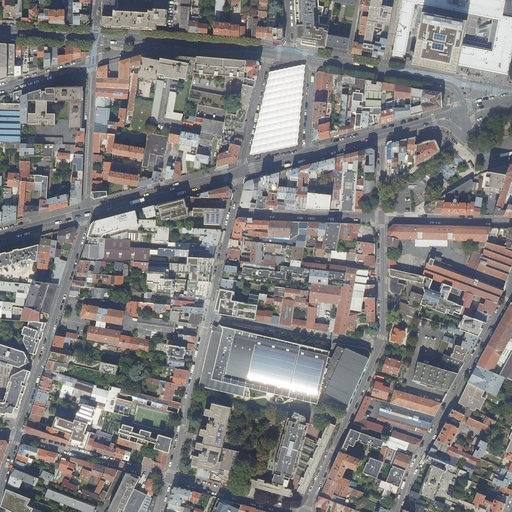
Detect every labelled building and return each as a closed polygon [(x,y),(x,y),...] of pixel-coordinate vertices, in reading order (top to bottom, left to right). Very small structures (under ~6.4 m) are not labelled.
[(15,13),(15,4),(15,0),(5,0),(5,11),(8,11),(11,11),(11,12),(11,14),(15,14),(15,13)] [(65,0),(66,10),(66,24),(69,24),(74,25),(74,15),(74,13),(74,3),(73,0),(65,0)] [(118,11),(117,0),(103,0),(102,22),(106,27),(145,29),(157,30),(157,24),(167,25),(168,10),(154,9),(154,11),(150,11),(149,11),(149,13),(118,11)] [(188,32),(189,21),(190,0),(181,0),(181,6),(179,31),(184,32),(188,32)] [(215,0),(214,34),(221,35),(223,35),(230,36),(231,24),(225,23),(225,21),(224,21),(224,23),(220,23),(221,11),(222,11),(222,13),(224,13),(224,12),(225,12),(225,0),(215,0)] [(258,16),(267,17),(268,0),(259,0),(258,15),(258,16)] [(319,6),(319,0),(294,0),(296,14),(297,40),(302,41),(302,44),(307,45),(326,49),(328,35),(329,26),(320,24),(320,16),(322,16),(324,7),(319,6)] [(361,0),(360,10),(369,12),(371,1),(367,0),(366,0),(364,0),(361,0)] [(367,51),(373,52),(375,42),(376,38),(378,27),(382,0),(371,0),(371,1),(369,12),(368,18),(365,35),(365,39),(363,50),(367,51)] [(386,0),(382,0),(378,27),(382,28),(383,24),(389,25),(393,8),(386,6),(387,0),(386,0)] [(395,53),(403,54),(413,4),(415,4),(416,2),(460,10),(462,11),(463,7),(480,11),(482,0),(402,0),(402,2),(403,2),(393,52),(395,53)] [(482,0),(480,11),(487,12),(489,0),(482,0)] [(499,29),(511,31),(511,0),(506,0),(506,3),(493,0),(489,0),(487,12),(502,15),(499,29)] [(88,8),(88,3),(79,3),(76,3),(74,3),(74,13),(80,13),(80,10),(82,10),(82,8),(88,8)] [(37,16),(38,5),(30,4),(29,13),(29,18),(22,18),(22,21),(28,22),(31,22),(31,18),(33,18),(33,15),(34,15),(34,16),(37,16)] [(54,7),(50,7),(50,9),(49,23),(57,23),(66,24),(66,10),(60,10),(60,9),(59,9),(59,12),(57,12),(57,10),(54,10),(54,7)] [(49,23),(50,9),(44,8),(44,9),(39,9),(39,22),(43,23),(49,23)] [(194,21),(189,21),(188,32),(193,33),(198,33),(198,24),(198,18),(199,15),(199,13),(198,12),(198,8),(192,8),(191,19),(195,19),(194,21)] [(81,14),(81,15),(81,25),(83,25),(85,25),(90,21),(90,15),(81,14)] [(267,17),(258,16),(257,26),(264,27),(265,21),(266,21),(267,20),(267,18),(267,17)] [(360,34),(365,35),(368,18),(363,17),(360,34)] [(454,62),(457,46),(461,27),(435,21),(435,20),(421,17),(413,57),(453,65),(454,62)] [(264,27),(257,26),(256,38),(261,39),(265,39),(266,23),(266,21),(265,21),(264,27)] [(275,24),(266,23),(265,39),(269,40),(273,40),(274,37),(274,35),(274,28),(275,24)] [(277,37),(274,37),(273,40),(278,41),(281,41),(284,39),(284,32),(283,23),(279,23),(279,28),(274,28),(274,35),(277,36),(277,37)] [(208,24),(204,24),(198,24),(198,33),(202,33),(207,34),(208,24)] [(240,25),(231,24),(230,36),(235,36),(239,37),(240,25)] [(462,47),(457,46),(454,62),(458,63),(507,73),(511,46),(511,31),(499,29),(498,33),(494,54),(462,47)] [(328,35),(326,49),(329,49),(337,51),(345,52),(347,52),(350,38),(349,38),(329,35),(328,35)] [(359,43),(354,42),(352,53),(357,54),(362,55),(362,54),(362,52),(363,50),(365,39),(361,39),(360,44),(358,44),(359,43)] [(383,55),(382,58),(384,59),(387,39),(381,39),(381,43),(375,42),(373,52),(373,57),(378,58),(378,55),(383,55)] [(0,43),(0,81),(2,80),(5,80),(11,78),(15,77),(15,65),(15,55),(15,45),(10,44),(3,44),(0,43)] [(30,69),(30,72),(31,72),(38,70),(38,63),(38,57),(38,46),(32,46),(31,54),(34,54),(34,59),(31,59),(31,62),(32,65),(27,65),(27,69),(30,69)] [(64,51),(58,51),(58,64),(64,62),(67,61),(66,48),(64,48),(64,51)] [(74,59),(74,48),(72,48),(66,48),(67,61),(72,60),(74,59)] [(74,48),(74,59),(81,57),(86,56),(89,53),(89,49),(82,49),(74,48)] [(161,59),(162,54),(157,53),(150,53),(142,55),(144,65),(141,66),(140,69),(140,73),(139,75),(139,77),(145,79),(145,80),(151,81),(151,80),(153,80),(157,80),(159,71),(161,61),(161,59)] [(139,69),(140,69),(141,66),(144,65),(142,55),(137,57),(131,59),(131,68),(136,67),(136,68),(139,68),(139,69)] [(180,74),(180,75),(187,77),(188,71),(194,72),(197,58),(189,57),(180,56),(179,57),(179,61),(177,61),(176,65),(175,73),(180,74)] [(235,78),(232,98),(236,97),(240,98),(241,98),(243,85),(244,78),(245,73),(247,63),(220,60),(197,58),(194,72),(194,73),(235,78)] [(120,62),(119,79),(129,79),(131,59),(120,62)] [(168,68),(169,64),(169,63),(169,62),(168,61),(168,60),(161,59),(161,61),(159,71),(166,72),(167,68),(168,68)] [(247,78),(248,78),(256,80),(258,73),(260,65),(258,62),(247,61),(247,63),(245,73),(248,73),(248,75),(248,76),(247,78)] [(165,75),(174,77),(175,73),(173,73),(174,65),(169,64),(168,68),(167,68),(166,72),(165,75)] [(129,79),(119,79),(107,78),(108,65),(100,68),(98,71),(97,87),(129,89),(131,79),(129,79)] [(270,73),(252,153),(296,144),(304,66),(270,73)] [(179,78),(174,77),(174,79),(171,93),(175,94),(172,113),(183,115),(182,122),(166,119),(166,122),(172,123),(171,124),(170,133),(171,134),(173,127),(183,128),(183,126),(183,125),(184,119),(189,98),(191,89),(194,73),(194,72),(188,71),(187,77),(180,75),(179,78)] [(334,77),(334,74),(319,72),(316,74),(316,87),(315,102),(332,103),(332,101),(333,82),(334,77)] [(139,75),(135,74),(129,111),(133,112),(135,99),(139,77),(139,75)] [(333,82),(343,83),(343,76),(339,75),(334,74),(334,77),(333,82)] [(343,83),(355,85),(356,78),(350,77),(343,76),(343,83)] [(253,87),(254,87),(255,84),(256,80),(248,78),(244,78),(243,85),(253,87)] [(356,78),(355,85),(355,90),(364,91),(365,80),(358,78),(356,78)] [(365,108),(382,108),(382,103),(382,99),(382,91),(383,83),(376,82),(367,80),(365,108)] [(158,82),(154,102),(161,103),(164,83),(158,82)] [(338,87),(342,87),(343,83),(333,82),(332,101),(336,102),(337,94),(338,94),(338,92),(338,87)] [(395,91),(395,85),(390,84),(383,83),(382,91),(386,91),(389,91),(395,91)] [(236,115),(227,113),(225,123),(224,128),(243,130),(246,117),(253,87),(243,85),(241,98),(240,98),(236,115)] [(395,98),(411,99),(412,88),(395,85),(395,91),(395,95),(395,98)] [(56,88),(56,101),(56,102),(58,103),(58,101),(70,101),(69,127),(77,128),(77,129),(79,130),(79,128),(81,128),(83,87),(56,88)] [(97,92),(96,97),(110,98),(125,99),(128,99),(129,89),(97,87),(97,92)] [(345,133),(345,126),(348,88),(342,87),(342,92),(342,94),(340,113),(340,117),(339,134),(339,135),(345,133)] [(56,101),(56,88),(46,89),(46,90),(41,90),(28,94),(28,101),(37,101),(47,101),(56,101)] [(421,90),(412,88),(411,99),(411,103),(411,105),(411,116),(426,112),(442,107),(442,93),(421,90)] [(230,97),(191,89),(189,98),(199,100),(198,105),(227,111),(230,99),(230,97)] [(1,149),(6,149),(20,149),(20,144),(21,133),(21,101),(22,90),(14,92),(14,93),(13,93),(13,104),(5,104),(0,103),(0,145),(1,145),(1,149)] [(175,94),(171,93),(169,105),(166,119),(182,122),(183,115),(172,113),(175,94)] [(364,94),(354,93),(353,101),(352,112),(356,112),(355,130),(361,129),(363,108),(362,107),(361,107),(361,106),(360,106),(359,106),(358,106),(357,107),(357,108),(356,108),(356,101),(363,102),(364,94)] [(109,108),(110,98),(96,97),(96,102),(96,107),(104,108),(109,108)] [(407,103),(411,103),(411,99),(395,98),(394,101),(394,105),(396,105),(396,107),(394,107),(394,108),(397,108),(397,105),(401,106),(400,108),(405,108),(405,105),(407,105),(407,103)] [(154,102),(135,99),(133,112),(131,129),(148,133),(149,129),(154,102)] [(347,126),(347,133),(355,130),(356,112),(352,112),(353,101),(351,100),(350,109),(350,111),(348,110),(347,123),(347,126)] [(47,101),(37,101),(37,113),(47,114),(47,101)] [(333,123),(330,123),(330,125),(331,125),(331,127),(333,128),(333,129),(334,129),(334,123),(335,119),(335,118),(336,118),(336,117),(340,117),(340,113),(335,113),(336,102),(332,101),(332,103),(331,118),(333,118),(333,123)] [(383,110),(381,110),(381,115),(381,124),(386,122),(393,120),(394,108),(394,107),(394,105),(394,101),(386,103),(386,110),(383,111),(383,110)] [(157,125),(161,103),(154,102),(151,124),(157,125)] [(331,118),(332,103),(315,102),(314,113),(313,123),(319,123),(319,119),(322,119),(322,117),(326,118),(328,118),(331,118)] [(393,120),(403,118),(405,117),(411,116),(411,105),(407,105),(405,105),(405,108),(400,108),(401,106),(397,105),(397,108),(394,108),(393,120)] [(108,120),(109,108),(104,108),(96,107),(95,114),(95,123),(104,125),(108,125),(110,125),(112,125),(117,126),(124,128),(127,109),(124,109),(121,109),(119,118),(121,119),(121,122),(119,123),(117,123),(117,121),(111,120),(108,120)] [(119,118),(121,109),(109,108),(108,120),(111,120),(117,121),(117,123),(119,123),(121,122),(121,119),(119,118)] [(370,115),(381,115),(381,110),(382,108),(365,108),(363,108),(361,129),(369,127),(370,115)] [(28,113),(28,123),(39,124),(40,119),(48,120),(48,124),(55,124),(55,114),(47,114),(37,113),(28,113)] [(187,120),(184,119),(183,125),(202,129),(203,123),(195,121),(195,117),(190,116),(190,118),(187,120)] [(319,125),(327,123),(328,119),(328,118),(326,118),(322,117),(322,119),(319,119),(319,123),(319,125)] [(336,123),(334,123),(334,129),(333,129),(333,128),(331,127),(331,125),(330,125),(329,137),(335,136),(339,135),(339,134),(340,117),(336,117),(336,118),(336,123)] [(200,135),(211,137),(222,140),(224,128),(225,123),(204,119),(203,123),(202,129),(200,135)] [(327,123),(319,125),(318,134),(320,140),(325,138),(329,137),(330,125),(330,123),(330,122),(327,123)] [(110,128),(110,125),(108,125),(104,125),(95,123),(95,129),(95,133),(107,134),(108,128),(110,128)] [(173,127),(171,134),(181,136),(182,132),(183,128),(173,127)] [(85,128),(81,128),(81,131),(77,131),(77,141),(78,141),(84,142),(85,128)] [(200,135),(182,132),(181,136),(179,144),(198,148),(199,143),(200,135)] [(108,138),(106,153),(113,154),(115,144),(116,135),(109,134),(107,134),(95,133),(94,143),(94,152),(104,153),(104,148),(100,148),(100,144),(102,144),(102,143),(100,142),(101,139),(107,139),(107,138),(108,138)] [(150,154),(165,157),(168,141),(169,137),(148,133),(145,149),(143,159),(142,167),(148,168),(148,166),(150,154)] [(168,141),(179,144),(181,136),(171,134),(170,133),(169,137),(168,141)] [(199,143),(207,145),(210,145),(211,137),(200,135),(199,143)] [(414,150),(417,150),(417,145),(415,144),(416,137),(411,138),(407,139),(407,155),(408,155),(408,161),(408,162),(412,163),(413,155),(411,155),(412,151),(414,151),(414,150)] [(226,153),(219,154),(217,167),(232,163),(235,162),(237,159),(242,140),(236,139),(235,145),(231,144),(226,150),(225,150),(224,151),(224,152),(225,152),(226,153)] [(399,160),(408,161),(408,155),(407,155),(407,139),(403,140),(399,141),(399,153),(399,160)] [(414,163),(414,167),(424,161),(440,152),(435,140),(426,143),(417,145),(417,150),(417,154),(416,163),(414,163)] [(27,144),(20,144),(20,149),(20,174),(20,181),(22,181),(26,181),(26,182),(42,183),(41,190),(40,207),(39,214),(44,213),(49,211),(50,199),(47,199),(48,176),(42,176),(30,175),(30,156),(53,157),(54,151),(54,144),(35,144),(27,144)] [(65,144),(65,145),(65,151),(65,153),(70,154),(74,154),(75,154),(76,147),(76,146),(76,145),(65,144)] [(145,149),(115,144),(113,154),(113,155),(143,159),(145,149)] [(373,173),(375,173),(375,162),(375,151),(372,148),(367,150),(366,155),(370,156),(370,166),(365,166),(365,172),(373,173)] [(362,172),(365,172),(365,166),(366,155),(367,150),(364,150),(361,151),(359,152),(358,161),(363,161),(363,164),(362,164),(362,172)] [(70,159),(70,154),(65,153),(65,151),(63,151),(63,153),(58,153),(58,158),(70,159)] [(343,172),(347,172),(348,164),(348,162),(354,161),(354,164),(353,171),(357,171),(358,164),(358,161),(359,152),(352,154),(344,156),(343,171),(343,172)] [(183,154),(178,153),(176,164),(173,179),(181,177),(180,163),(179,163),(180,160),(182,160),(183,154)] [(204,155),(197,154),(196,157),(194,168),(200,169),(201,163),(209,164),(210,156),(210,155),(210,154),(206,153),(205,153),(205,154),(204,155)] [(77,164),(77,171),(83,171),(83,163),(84,155),(80,154),(75,154),(74,154),(73,164),(77,164)] [(150,154),(148,166),(159,168),(163,169),(165,157),(150,154)] [(189,162),(189,174),(193,173),(194,168),(196,157),(187,155),(185,161),(189,162)] [(341,171),(343,171),(344,156),(340,157),(336,158),(334,171),(341,171)] [(328,187),(316,186),(316,192),(315,194),(314,210),(331,211),(334,179),(334,171),(336,158),(327,160),(318,163),(317,174),(331,171),(331,173),(330,173),(329,173),(328,183),(329,183),(328,187)] [(103,174),(96,174),(95,181),(101,181),(102,181),(108,182),(109,182),(110,171),(111,171),(112,162),(104,162),(104,172),(103,172),(103,174)] [(168,162),(164,181),(167,180),(173,179),(176,164),(168,162)] [(314,181),(309,181),(309,183),(309,185),(316,186),(317,174),(318,163),(314,164),(311,165),(309,178),(314,178),(314,181)] [(303,202),(303,210),(306,210),(308,192),(308,190),(308,188),(302,187),(303,176),(306,176),(305,182),(309,183),(309,181),(309,178),(311,165),(304,166),(299,168),(298,181),(297,189),(296,202),(296,204),(295,210),(299,210),(300,202),(303,202)] [(500,194),(495,211),(494,215),(499,216),(504,216),(511,198),(511,165),(509,166),(500,194)] [(490,172),(487,172),(484,191),(500,194),(509,166),(508,166),(491,171),(490,172)] [(152,179),(151,184),(160,182),(163,169),(159,168),(158,170),(154,169),(152,179)] [(286,171),(280,173),(279,186),(279,188),(278,194),(278,198),(280,199),(285,199),(285,202),(279,202),(277,202),(277,209),(295,210),(296,204),(294,203),(294,201),(296,202),(297,189),(291,188),(292,186),(290,186),(290,184),(293,184),(294,181),(298,181),(299,168),(288,171),(287,185),(288,185),(287,188),(286,187),(285,187),(285,182),(286,171)] [(75,171),(75,175),(78,175),(78,178),(75,178),(75,177),(72,177),(72,184),(76,184),(83,184),(83,178),(83,171),(77,171),(75,171)] [(108,182),(138,187),(140,176),(141,175),(139,175),(139,176),(111,171),(110,171),(109,182),(108,182)] [(347,172),(343,172),(342,184),(341,194),(349,194),(351,174),(353,175),(353,173),(347,172)] [(9,173),(8,186),(19,187),(20,181),(20,174),(9,173)] [(273,182),(271,193),(272,193),(275,193),(278,194),(279,188),(279,186),(279,182),(280,173),(274,174),(270,175),(270,181),(273,182)] [(349,194),(341,194),(339,211),(347,211),(354,211),(356,185),(357,179),(357,173),(353,173),(353,175),(351,174),(349,194)] [(266,192),(268,193),(270,181),(270,175),(266,176),(261,178),(259,187),(257,204),(256,208),(262,208),(266,209),(266,207),(268,197),(263,197),(263,190),(264,188),(265,188),(265,191),(266,192)] [(146,186),(147,180),(147,178),(140,176),(138,187),(138,188),(146,186)] [(375,176),(373,176),(368,176),(368,180),(364,181),(364,186),(363,196),(371,192),(375,187),(375,176)] [(254,188),(259,187),(261,178),(258,179),(247,181),(244,184),(240,205),(242,208),(256,208),(257,204),(251,203),(254,188)] [(337,179),(334,179),(331,211),(335,211),(339,211),(341,194),(342,184),(336,184),(337,179)] [(457,199),(468,192),(472,190),(473,188),(473,187),(474,183),(474,182),(472,179),(456,189),(446,194),(443,214),(454,214),(466,215),(466,204),(465,203),(456,203),(457,203),(457,200),(458,200),(457,199)] [(19,206),(17,220),(20,219),(23,218),(24,206),(24,205),(24,203),(25,192),(25,189),(26,182),(26,181),(22,181),(20,203),(19,206)] [(102,192),(102,181),(101,181),(95,181),(92,181),(92,186),(92,192),(102,192)] [(25,189),(32,190),(41,190),(42,183),(26,182),(25,189)] [(72,184),(71,190),(70,206),(75,204),(79,203),(82,201),(82,193),(83,184),(76,184),(72,184)] [(364,186),(356,185),(354,211),(359,212),(362,212),(363,196),(364,186)] [(231,189),(228,187),(211,191),(210,192),(209,192),(210,199),(211,199),(212,199),(221,198),(229,198),(230,192),(231,189)] [(11,189),(8,189),(3,188),(3,201),(11,202),(11,201),(12,201),(12,199),(11,199),(11,189)] [(315,194),(308,192),(306,210),(310,210),(314,210),(315,194)] [(272,200),(272,193),(271,193),(268,193),(268,197),(266,207),(273,208),(277,209),(277,202),(278,198),(278,194),(275,193),(274,200),(272,200)] [(55,198),(50,199),(49,211),(59,209),(68,206),(68,205),(69,194),(60,196),(60,194),(54,195),(55,198)] [(441,203),(436,203),(434,214),(439,214),(443,214),(446,194),(445,195),(443,203),(441,203)] [(223,202),(223,203),(210,203),(210,202),(210,199),(200,198),(189,197),(185,198),(187,208),(209,208),(225,209),(226,209),(227,205),(229,198),(221,198),(221,199),(220,199),(220,202),(223,202)] [(483,198),(476,197),(475,203),(473,215),(477,215),(480,215),(483,198)] [(222,225),(226,209),(225,209),(209,208),(187,208),(185,198),(173,201),(154,206),(157,216),(157,217),(160,216),(161,221),(166,220),(170,218),(171,221),(174,220),(174,222),(190,218),(204,218),(204,222),(205,222),(205,225),(220,225),(222,225)] [(430,213),(434,214),(436,203),(437,201),(437,200),(424,207),(426,213),(430,213)] [(471,204),(466,204),(466,215),(470,215),(473,215),(475,203),(471,203),(471,204)] [(17,206),(3,205),(2,212),(2,224),(10,222),(16,220),(17,206)] [(40,207),(24,206),(23,218),(32,216),(39,214),(40,207)] [(148,218),(157,216),(154,206),(143,209),(145,215),(145,214),(146,218),(148,218)] [(139,227),(150,227),(156,228),(156,227),(156,220),(155,220),(138,220),(136,211),(126,214),(116,216),(119,230),(138,225),(139,227)] [(112,232),(119,230),(116,216),(104,219),(95,222),(92,225),(91,229),(88,237),(104,238),(103,237),(103,235),(105,235),(112,233),(112,232)] [(243,218),(239,218),(236,220),(235,226),(233,234),(242,235),(253,236),(253,221),(253,218),(243,218)] [(268,238),(270,221),(263,221),(253,221),(253,236),(260,237),(268,238)] [(293,246),(304,247),(309,222),(303,222),(270,221),(268,238),(291,240),(290,246),(293,246)] [(304,247),(314,249),(323,249),(327,223),(320,223),(309,222),(304,247)] [(339,239),(342,223),(334,223),(327,223),(323,249),(325,250),(332,251),(336,251),(339,239)] [(351,239),(352,232),(353,224),(342,223),(339,239),(342,239),(350,240),(351,239)] [(472,245),(476,245),(477,245),(479,246),(485,248),(478,270),(508,281),(511,267),(511,249),(507,248),(504,247),(487,242),(490,228),(394,225),(388,231),(388,243),(388,246),(397,248),(400,239),(405,239),(405,243),(416,243),(416,239),(454,240),(472,241),(472,245)] [(63,242),(73,243),(77,230),(75,227),(72,228),(65,230),(58,232),(57,241),(60,241),(60,245),(63,245),(63,242)] [(156,228),(150,227),(150,233),(155,234),(155,241),(169,242),(170,228),(156,227),(156,228)] [(180,233),(180,228),(179,228),(170,228),(169,242),(176,243),(189,243),(202,244),(203,241),(200,241),(200,239),(201,237),(201,236),(205,236),(208,236),(208,234),(206,234),(180,233)] [(203,241),(202,244),(202,245),(218,246),(219,239),(221,230),(220,230),(206,229),(198,229),(191,229),(180,228),(180,233),(206,234),(208,234),(208,236),(205,236),(201,236),(201,237),(200,239),(200,241),(203,241)] [(502,242),(503,234),(499,233),(500,228),(490,228),(487,242),(504,247),(505,243),(502,242)] [(50,256),(55,257),(56,249),(57,245),(57,241),(58,232),(55,232),(53,233),(50,256)] [(37,268),(48,269),(50,256),(53,233),(47,235),(41,236),(40,245),(38,262),(37,268)] [(242,238),(242,235),(233,234),(233,236),(232,240),(253,242),(253,239),(250,239),(250,240),(248,240),(248,239),(242,238)] [(104,243),(104,238),(88,237),(87,241),(81,259),(98,260),(99,246),(98,246),(99,243),(104,243)] [(259,243),(290,246),(291,240),(268,238),(260,237),(259,243)] [(106,238),(105,260),(116,261),(124,261),(130,261),(131,247),(132,240),(128,240),(121,239),(111,239),(106,238)] [(454,246),(454,240),(416,239),(416,243),(405,243),(405,239),(400,239),(399,245),(411,246),(417,247),(423,247),(423,249),(429,249),(429,250),(436,250),(436,245),(454,246)] [(290,246),(259,243),(253,242),(232,240),(230,248),(228,256),(227,260),(240,260),(240,259),(240,257),(241,244),(245,244),(245,246),(253,247),(252,257),(243,256),(242,261),(242,267),(275,271),(276,265),(282,266),(290,267),(292,256),(293,246),(290,246)] [(155,241),(155,248),(159,249),(176,249),(176,243),(169,242),(155,241)] [(358,241),(356,251),(356,254),(375,256),(375,251),(375,244),(358,241)] [(176,249),(175,256),(182,257),(187,257),(204,258),(215,259),(216,251),(218,246),(202,245),(202,244),(189,243),(176,243),(176,249)] [(32,261),(38,262),(40,245),(29,248),(0,255),(0,267),(2,267),(3,268),(5,266),(6,266),(7,267),(9,265),(11,266),(13,264),(14,263),(15,265),(17,263),(18,262),(18,264),(20,263),(19,262),(29,259),(32,260),(32,261)] [(468,267),(471,268),(479,246),(477,245),(476,245),(468,267)] [(302,261),(304,247),(293,246),(292,256),(296,257),(295,267),(301,268),(302,262),(302,261)] [(471,268),(478,270),(485,248),(479,246),(471,268)] [(131,247),(130,261),(134,262),(149,263),(149,255),(159,255),(159,249),(155,248),(131,247)] [(324,257),(325,250),(323,249),(314,249),(313,255),(324,257)] [(365,265),(375,266),(375,258),(375,256),(356,254),(349,253),(336,251),(332,251),(331,258),(356,261),(357,260),(366,261),(365,265)] [(388,252),(388,253),(388,268),(391,269),(398,270),(398,265),(396,264),(396,257),(395,257),(393,257),(393,255),(388,253),(388,252)] [(454,270),(458,271),(459,268),(441,262),(442,259),(430,254),(428,262),(430,262),(432,256),(436,258),(434,264),(454,271),(454,270)] [(428,262),(423,276),(425,277),(433,280),(442,283),(444,284),(452,287),(466,292),(474,295),(476,295),(497,303),(505,290),(460,273),(454,271),(434,264),(436,258),(432,256),(430,262),(428,262)] [(187,257),(187,264),(199,265),(199,262),(203,263),(204,258),(187,257)] [(67,262),(55,258),(51,283),(59,284),(60,284),(63,274),(67,262)] [(96,261),(80,260),(80,262),(78,268),(76,273),(78,273),(88,274),(92,274),(92,271),(88,271),(91,264),(95,265),(96,261)] [(100,261),(96,261),(95,265),(94,271),(92,271),(92,274),(93,274),(100,275),(100,261)] [(301,268),(330,271),(330,265),(327,264),(327,265),(324,265),(302,262),(301,268)] [(149,263),(147,292),(154,293),(156,264),(149,263)] [(205,266),(203,265),(199,265),(187,264),(181,264),(170,264),(169,279),(174,280),(181,280),(193,281),(209,282),(210,276),(211,274),(208,271),(204,271),(205,266)] [(223,279),(234,281),(235,272),(237,273),(237,271),(243,272),(242,277),(253,278),(253,276),(259,277),(259,278),(269,280),(270,277),(276,278),(275,280),(286,282),(287,273),(293,274),(293,276),(303,277),(304,275),(310,275),(309,283),(312,283),(327,285),(328,285),(329,277),(336,278),(346,279),(346,273),(330,271),(301,268),(295,267),(290,267),(282,266),(281,272),(275,271),(242,267),(226,265),(223,279)] [(330,265),(330,271),(346,273),(346,279),(345,284),(346,284),(350,284),(355,285),(358,269),(347,268),(347,267),(330,265)] [(350,310),(362,311),(362,309),(363,301),(364,298),(365,293),(366,285),(366,283),(367,281),(367,279),(367,276),(368,275),(368,272),(368,270),(358,269),(355,285),(350,310)] [(419,282),(423,283),(425,277),(423,276),(422,276),(398,270),(391,269),(391,288),(391,289),(392,291),(393,292),(394,293),(401,295),(403,290),(405,290),(406,285),(408,286),(409,280),(418,282),(418,283),(419,283),(419,282)] [(235,272),(234,281),(237,281),(238,281),(238,276),(242,277),(243,272),(237,271),(237,273),(235,272)] [(78,273),(75,281),(76,281),(86,282),(85,282),(87,282),(88,274),(78,273)] [(93,274),(92,283),(111,284),(112,275),(100,275),(93,274)] [(123,285),(123,283),(124,276),(122,276),(116,276),(112,275),(111,284),(122,285),(123,285)] [(422,284),(425,293),(424,295),(422,302),(447,311),(448,310),(454,312),(457,313),(461,314),(464,306),(458,304),(447,300),(452,287),(444,284),(440,293),(439,292),(429,289),(433,280),(425,277),(423,283),(422,284)] [(232,291),(234,281),(223,279),(221,284),(220,288),(232,291)] [(0,300),(18,302),(27,303),(33,284),(28,284),(0,281),(0,300)] [(56,293),(59,284),(51,283),(46,283),(35,281),(35,285),(33,284),(27,303),(21,321),(30,321),(46,322),(50,312),(56,293)] [(307,321),(306,328),(314,330),(315,323),(317,301),(320,301),(324,302),(327,285),(312,283),(309,303),(308,311),(307,321)] [(336,326),(334,333),(339,334),(346,335),(347,330),(350,313),(350,310),(355,285),(350,284),(349,290),(349,293),(342,292),(342,289),(343,287),(328,285),(327,285),(324,302),(332,303),(332,304),(339,305),(336,326)] [(78,296),(79,286),(72,286),(71,290),(69,296),(76,296),(78,296)] [(163,287),(162,294),(183,296),(186,296),(205,298),(206,292),(202,291),(203,290),(163,287)] [(283,296),(285,296),(286,288),(279,287),(276,287),(275,296),(279,296),(283,296)] [(461,297),(464,298),(466,292),(452,287),(447,300),(458,304),(461,297)] [(105,292),(105,289),(92,288),(91,298),(102,299),(102,294),(105,292)] [(260,296),(258,295),(250,294),(248,303),(234,300),(235,291),(232,291),(220,288),(219,294),(216,306),(215,310),(217,313),(251,319),(256,320),(257,310),(259,299),(260,296)] [(286,288),(285,296),(286,296),(296,297),(307,299),(308,299),(308,291),(301,291),(286,288)] [(410,299),(409,301),(409,303),(408,305),(400,302),(396,312),(414,318),(417,308),(414,307),(416,301),(422,303),(422,302),(424,295),(411,291),(409,299),(410,299)] [(469,308),(474,295),(466,292),(464,298),(461,297),(458,304),(464,306),(469,308)] [(480,304),(478,310),(491,315),(497,303),(476,295),(474,300),(485,304),(485,305),(480,304)] [(283,296),(283,299),(282,305),(282,307),(281,313),(280,317),(279,324),(285,325),(292,326),(293,319),(295,306),(295,301),(285,299),(286,296),(285,296),(283,296)] [(306,311),(308,311),(309,303),(306,302),(307,299),(296,297),(295,301),(295,306),(301,307),(301,311),(306,311)] [(366,309),(362,309),(362,311),(362,313),(375,313),(375,304),(375,298),(364,298),(363,301),(366,300),(366,309)] [(0,319),(16,320),(18,302),(0,300),(0,319)] [(140,307),(141,302),(130,301),(128,301),(127,308),(129,308),(129,310),(133,316),(139,316),(140,307)] [(21,321),(27,303),(18,302),(16,320),(21,321)] [(170,309),(170,305),(145,303),(143,303),(141,302),(140,307),(142,307),(142,309),(145,309),(146,307),(153,308),(153,310),(156,310),(157,308),(163,309),(163,311),(166,311),(167,309),(170,309)] [(447,311),(422,302),(422,303),(420,306),(422,307),(423,305),(448,315),(448,313),(453,315),(454,312),(448,310),(447,311)] [(511,341),(509,340),(511,337),(511,334),(511,302),(511,303),(477,364),(492,371),(500,375),(505,377),(511,380),(511,341)] [(90,326),(88,338),(118,344),(118,346),(149,352),(150,341),(152,330),(138,328),(137,338),(120,335),(121,332),(106,329),(107,322),(122,324),(125,312),(84,305),(82,317),(97,320),(96,327),(90,326)] [(470,317),(472,309),(469,308),(464,306),(461,314),(464,315),(470,317)] [(263,311),(257,310),(256,320),(260,321),(263,321),(265,311),(265,310),(264,310),(263,311)] [(474,318),(486,323),(491,315),(478,310),(477,310),(474,318)] [(179,322),(180,312),(171,311),(170,321),(176,322),(179,322)] [(273,312),(265,311),(263,321),(267,322),(271,323),(272,316),(273,312)] [(202,314),(185,313),(184,316),(185,316),(186,319),(189,320),(188,323),(197,325),(199,325),(201,318),(202,314)] [(358,314),(350,313),(347,330),(355,331),(358,314)] [(367,316),(367,322),(375,322),(375,318),(375,313),(362,313),(361,316),(367,316)] [(460,330),(479,337),(483,329),(481,328),(483,322),(470,317),(464,315),(464,317),(465,317),(460,330)] [(175,325),(176,322),(170,321),(165,320),(153,318),(147,318),(139,316),(137,328),(138,328),(152,330),(158,331),(174,333),(175,325)] [(44,331),(46,322),(30,321),(24,340),(40,341),(44,331)] [(273,338),(274,335),(250,330),(229,325),(229,326),(221,323),(217,328),(213,326),(212,329),(211,331),(220,333),(221,329),(222,329),(231,331),(232,328),(233,328),(232,329),(236,329),(236,330),(243,331),(243,330),(243,331),(250,333),(250,332),(251,332),(250,333),(257,334),(258,334),(265,336),(265,335),(266,336),(272,338),(272,337),(273,337),(273,338)] [(220,333),(211,331),(199,386),(222,391),(222,390),(225,391),(224,392),(224,393),(225,393),(225,394),(227,395),(230,396),(232,397),(234,397),(237,396),(239,395),(246,397),(248,387),(249,387),(249,386),(249,385),(248,384),(249,384),(255,385),(254,386),(255,386),(255,385),(262,387),(263,388),(263,387),(270,389),(277,390),(277,391),(278,390),(284,392),(284,393),(285,392),(288,393),(287,394),(288,394),(288,393),(290,394),(291,395),(293,397),(294,398),(296,399),(297,400),(299,400),(301,400),(305,400),(308,398),(317,400),(320,390),(321,390),(325,392),(325,393),(326,394),(324,399),(325,401),(325,402),(326,402),(342,406),(343,406),(344,406),(345,405),(346,405),(348,399),(356,383),(369,353),(369,352),(369,351),(368,349),(367,348),(337,344),(336,344),(334,349),(335,350),(332,359),(328,357),(329,353),(321,352),(322,349),(273,338),(273,337),(272,337),(272,338),(266,336),(265,335),(265,336),(258,334),(257,334),(250,333),(251,332),(250,332),(250,333),(243,331),(243,330),(243,331),(236,330),(236,329),(232,329),(233,328),(232,328),(231,331),(222,329),(221,329),(220,333)] [(401,343),(405,332),(396,329),(391,340),(401,343)] [(57,333),(56,335),(67,337),(69,338),(77,339),(78,334),(58,330),(57,333)] [(363,330),(361,338),(370,339),(375,335),(375,332),(363,330)] [(454,339),(444,336),(442,340),(450,342),(455,344),(457,345),(470,349),(471,350),(472,350),(479,337),(466,333),(463,341),(460,340),(460,338),(455,336),(454,339)] [(63,346),(65,347),(67,341),(65,340),(65,339),(67,339),(67,337),(56,335),(55,340),(53,346),(63,347),(63,346)] [(33,352),(36,350),(38,349),(40,341),(24,340),(28,349),(29,350),(33,352)] [(446,355),(450,342),(442,340),(438,352),(444,354),(446,355)] [(25,351),(0,343),(0,360),(20,367),(30,362),(25,351)] [(185,349),(186,347),(181,346),(178,346),(170,344),(168,355),(172,356),(184,358),(185,354),(186,354),(186,349),(185,349)] [(467,357),(468,354),(470,349),(457,345),(455,349),(453,354),(452,357),(464,361),(467,357)] [(71,355),(72,349),(65,348),(63,347),(53,346),(52,348),(51,351),(68,355),(71,355)] [(67,360),(68,355),(51,351),(50,354),(49,356),(56,358),(62,359),(67,360)] [(458,374),(465,361),(464,361),(452,357),(451,357),(446,355),(444,354),(439,368),(458,374)] [(183,368),(185,358),(184,358),(172,356),(171,365),(183,368)] [(399,371),(403,360),(388,356),(385,369),(391,371),(392,369),(399,371)] [(67,367),(68,364),(63,363),(54,361),(48,360),(48,361),(47,364),(45,369),(59,373),(61,366),(67,367)] [(118,365),(101,362),(99,371),(116,375),(118,365)] [(414,379),(450,390),(458,374),(439,368),(433,367),(429,366),(418,362),(413,379),(414,379)] [(469,382),(472,384),(486,390),(496,395),(505,377),(500,375),(492,371),(477,364),(468,382),(469,382)] [(171,367),(168,375),(171,376),(186,379),(187,375),(188,370),(171,367)] [(75,385),(76,382),(73,381),(69,380),(70,377),(59,373),(45,369),(43,375),(53,378),(62,382),(63,385),(62,390),(60,395),(60,396),(63,397),(63,398),(65,398),(66,392),(69,393),(69,395),(72,396),(75,385)] [(28,380),(29,378),(26,372),(22,371),(14,375),(14,377),(12,376),(10,383),(22,385),(23,381),(27,382),(28,380)] [(49,394),(53,378),(43,375),(38,391),(49,394)] [(171,376),(170,382),(179,384),(185,385),(186,379),(171,376)] [(148,377),(147,382),(159,385),(161,380),(148,377)] [(90,401),(72,396),(69,395),(69,393),(66,392),(65,398),(87,405),(114,412),(117,398),(117,397),(112,396),(113,393),(96,388),(96,386),(77,379),(76,382),(75,385),(93,391),(90,401)] [(177,390),(179,384),(170,382),(165,381),(165,382),(166,383),(165,387),(176,389),(177,390)] [(383,385),(384,383),(377,381),(373,394),(387,398),(391,387),(383,385)] [(23,396),(26,386),(22,385),(10,383),(6,394),(23,396)] [(483,397),(486,390),(472,384),(470,388),(469,388),(467,391),(466,390),(463,396),(465,397),(463,400),(464,400),(462,404),(463,405),(473,410),(476,411),(477,408),(480,409),(485,398),(483,397)] [(93,391),(75,385),(72,396),(90,401),(93,391)] [(163,386),(161,398),(173,401),(176,389),(165,387),(163,386)] [(133,402),(178,413),(179,409),(181,403),(173,401),(161,398),(159,397),(159,398),(121,388),(119,398),(117,398),(114,412),(128,416),(133,402)] [(442,403),(395,389),(391,403),(435,416),(442,403)] [(46,402),(49,394),(38,391),(37,394),(35,402),(33,408),(30,415),(29,419),(39,423),(42,424),(50,426),(53,428),(54,424),(44,421),(40,420),(42,416),(43,416),(45,410),(45,408),(45,407),(46,404),(49,404),(49,403),(46,402)] [(6,394),(5,400),(21,402),(22,400),(23,396),(6,394)] [(364,415),(372,397),(366,396),(353,423),(360,426),(384,433),(385,426),(366,420),(362,419),(364,415)] [(19,408),(21,402),(5,400),(0,399),(0,406),(15,408),(15,407),(19,408)] [(377,419),(426,433),(435,416),(391,403),(383,401),(377,419)] [(204,471),(205,468),(207,469),(207,470),(218,476),(219,474),(223,475),(224,471),(218,469),(219,468),(233,472),(235,465),(237,465),(238,461),(239,458),(240,459),(240,458),(242,452),(222,448),(223,441),(227,442),(229,435),(225,434),(228,421),(232,421),(233,414),(230,414),(231,407),(212,402),(210,409),(205,408),(204,415),(210,416),(209,420),(210,420),(209,423),(207,423),(207,426),(206,429),(201,428),(199,435),(204,436),(202,443),(197,442),(195,448),(198,449),(197,452),(198,453),(198,456),(190,454),(190,458),(192,459),(191,465),(198,467),(197,469),(204,471)] [(58,421),(55,420),(54,424),(53,428),(72,434),(73,434),(77,421),(84,423),(79,437),(78,437),(76,446),(81,447),(86,448),(89,440),(92,432),(95,434),(96,434),(100,435),(102,436),(103,437),(106,438),(109,439),(112,440),(114,434),(115,428),(117,422),(111,421),(114,412),(87,405),(66,417),(63,419),(58,421)] [(470,415),(473,410),(463,405),(460,413),(465,415),(469,417),(471,418),(472,416),(470,415)] [(0,413),(7,414),(7,413),(13,414),(15,408),(0,406),(0,413)] [(461,423),(465,415),(460,413),(453,409),(451,413),(448,417),(452,419),(452,420),(456,423),(457,421),(461,423)] [(285,488),(285,486),(282,485),(283,478),(287,480),(288,477),(288,475),(292,476),(293,471),(295,472),(296,472),(296,474),(302,477),(298,484),(300,485),(297,491),(299,492),(299,493),(299,494),(300,495),(301,496),(303,496),(303,495),(309,484),(315,469),(320,460),(325,448),(332,432),(335,425),(336,423),(334,423),(334,421),(328,419),(325,425),(327,426),(326,427),(325,428),(324,428),(324,429),(323,430),(322,432),(322,433),(322,434),(321,435),(322,436),(322,437),(321,438),(319,438),(316,444),(311,442),(312,440),(305,437),(303,436),(307,423),(301,421),(301,420),(302,421),(303,421),(304,421),(305,421),(306,420),(306,419),(306,418),(305,417),(305,416),(305,413),(297,411),(297,413),(292,411),(290,411),(290,412),(289,413),(289,414),(290,415),(291,416),(290,418),(284,439),(282,439),(280,444),(285,445),(285,448),(279,447),(278,451),(279,452),(281,452),(274,473),(272,482),(272,484),(264,482),(264,483),(261,482),(262,479),(261,479),(259,489),(290,497),(291,497),(292,497),(293,496),(293,495),(293,494),(293,493),(292,492),(291,492),(292,490),(285,488)] [(466,423),(488,433),(490,427),(483,424),(481,423),(471,418),(469,417),(466,423)] [(487,417),(483,424),(490,427),(493,428),(497,421),(487,417)] [(37,429),(38,427),(39,423),(29,419),(28,422),(27,426),(37,429)] [(77,421),(73,434),(78,437),(79,437),(84,423),(77,421)] [(459,428),(446,422),(436,440),(451,447),(452,447),(452,445),(451,445),(459,428)] [(67,437),(66,439),(70,441),(72,434),(53,428),(50,426),(42,424),(41,428),(67,437)] [(169,453),(173,438),(164,436),(159,434),(157,439),(150,437),(152,432),(141,429),(140,434),(133,432),(134,427),(123,424),(122,429),(120,429),(119,432),(121,433),(119,437),(120,437),(129,440),(130,440),(131,436),(138,438),(137,443),(138,443),(147,446),(149,441),(156,443),(155,448),(159,449),(161,450),(169,453)] [(37,429),(27,426),(26,429),(28,432),(42,436),(59,441),(61,437),(40,430),(37,429)] [(38,427),(37,429),(38,428),(40,429),(40,430),(61,437),(66,439),(67,437),(41,428),(38,427)] [(358,431),(351,429),(347,436),(346,439),(342,447),(342,448),(346,450),(349,444),(354,446),(357,440),(358,441),(359,438),(362,440),(361,441),(368,444),(368,443),(371,444),(371,445),(378,448),(379,446),(382,447),(382,446),(384,441),(358,431)] [(393,431),(391,437),(410,443),(419,446),(422,440),(393,431)] [(78,437),(73,434),(72,434),(70,441),(70,443),(70,444),(74,445),(76,446),(78,437)] [(407,455),(408,451),(407,451),(410,443),(391,437),(386,435),(384,441),(382,446),(407,455)] [(91,440),(89,440),(86,448),(88,449),(90,450),(95,438),(93,437),(91,440)] [(117,443),(127,446),(129,440),(120,437),(119,437),(118,442),(117,443)] [(96,438),(95,438),(90,450),(94,451),(97,451),(100,443),(100,441),(98,440),(97,442),(95,442),(96,438)] [(0,451),(5,454),(9,444),(6,440),(0,440),(0,451)] [(129,447),(136,449),(138,443),(137,443),(136,442),(130,440),(129,440),(127,446),(127,448),(127,449),(126,451),(124,459),(129,460),(131,452),(127,451),(129,447)] [(448,454),(451,447),(436,440),(434,444),(432,448),(438,450),(441,451),(448,454)] [(479,451),(476,449),(473,456),(479,458),(480,459),(481,456),(482,456),(487,447),(486,447),(488,443),(484,441),(481,440),(478,446),(480,447),(479,448),(480,449),(479,451)] [(107,445),(100,443),(97,451),(101,452),(104,453),(107,445)] [(110,447),(107,445),(104,453),(111,455),(115,456),(117,449),(114,448),(115,444),(112,443),(110,447)] [(408,451),(415,453),(419,446),(410,443),(407,451),(408,451)] [(35,458),(36,458),(39,448),(30,446),(24,444),(21,446),(18,454),(29,458),(30,456),(30,455),(35,456),(35,458)] [(415,453),(408,451),(407,455),(382,446),(382,447),(380,453),(378,460),(383,462),(394,466),(405,470),(413,457),(415,453)] [(120,448),(117,447),(117,449),(115,456),(119,458),(124,459),(126,451),(120,449),(120,448)] [(448,454),(466,461),(466,462),(468,462),(476,466),(479,458),(473,456),(462,451),(454,448),(452,447),(451,447),(448,454)] [(39,458),(46,460),(49,451),(44,450),(39,448),(36,458),(39,459),(39,458)] [(157,456),(157,457),(168,460),(168,456),(169,453),(161,450),(159,449),(157,456)] [(463,470),(466,462),(466,461),(466,462),(448,454),(441,451),(438,450),(436,454),(430,452),(428,455),(438,459),(441,452),(457,459),(454,466),(462,469),(463,470)] [(54,463),(57,454),(55,453),(49,451),(46,460),(54,463)] [(356,470),(361,460),(340,452),(328,479),(349,487),(350,487),(354,489),(364,493),(365,489),(365,488),(366,487),(366,486),(360,482),(358,483),(352,481),(345,478),(343,479),(342,477),(346,468),(349,467),(356,470)] [(457,459),(441,452),(438,459),(454,466),(457,459)] [(32,466),(34,460),(29,458),(18,454),(17,457),(16,460),(32,466)] [(453,467),(454,466),(438,459),(428,455),(424,461),(432,464),(434,465),(436,462),(441,464),(440,465),(439,465),(438,466),(450,471),(451,467),(453,467)] [(105,478),(113,482),(118,470),(110,468),(95,464),(81,460),(71,457),(70,460),(93,469),(104,473),(102,478),(104,480),(105,478)] [(145,457),(143,464),(152,467),(154,467),(156,461),(152,460),(152,459),(145,457)] [(157,457),(156,461),(154,467),(158,468),(162,469),(166,468),(168,460),(157,457)] [(378,460),(371,457),(369,463),(367,462),(364,472),(370,475),(377,478),(383,462),(378,460)] [(66,459),(62,458),(60,464),(59,470),(67,473),(72,475),(80,478),(88,481),(99,485),(101,480),(102,478),(104,473),(93,469),(92,472),(84,468),(76,465),(69,463),(70,462),(66,461),(66,460),(66,459)] [(25,470),(25,469),(26,466),(29,468),(30,466),(32,467),(33,467),(32,466),(16,460),(15,462),(14,465),(25,470)] [(476,466),(468,462),(464,470),(468,472),(472,474),(476,466)] [(421,492),(421,494),(434,499),(438,491),(439,488),(441,482),(442,479),(446,470),(434,465),(432,464),(432,465),(431,466),(431,467),(421,492)] [(393,468),(392,468),(387,482),(399,487),(402,480),(402,479),(403,477),(405,470),(394,466),(393,468)] [(421,492),(431,467),(430,466),(420,492),(421,492)] [(13,471),(11,476),(26,482),(34,486),(37,478),(14,468),(13,471)] [(56,468),(53,475),(64,479),(67,473),(59,470),(56,468)] [(501,472),(499,476),(501,476),(511,481),(511,472),(505,469),(503,468),(501,472)] [(122,472),(118,470),(113,482),(108,493),(105,498),(109,500),(122,472)] [(118,511),(121,509),(124,510),(134,489),(140,477),(129,473),(125,472),(124,476),(123,477),(126,479),(125,481),(110,511),(111,511),(118,511)] [(61,485),(64,479),(53,475),(51,481),(61,485)] [(25,484),(26,482),(11,476),(10,480),(8,485),(23,491),(25,484)] [(487,478),(487,480),(500,485),(507,488),(511,481),(501,476),(500,480),(495,478),(494,480),(487,478)] [(259,489),(261,479),(254,477),(254,479),(250,478),(248,486),(259,489)] [(376,480),(371,478),(367,489),(372,491),(373,489),(374,489),(375,486),(374,486),(376,480)] [(139,511),(141,509),(147,495),(149,492),(154,480),(149,479),(145,487),(147,488),(144,493),(134,489),(124,510),(122,511),(139,511)] [(343,503),(347,504),(352,494),(349,492),(351,490),(349,489),(350,487),(349,487),(328,479),(324,487),(320,496),(330,500),(331,498),(333,494),(344,499),(343,503)] [(105,482),(101,480),(99,485),(95,492),(99,493),(100,493),(105,482)] [(110,511),(125,481),(123,480),(108,511),(110,511)] [(155,483),(156,481),(154,480),(149,492),(150,493),(149,495),(152,496),(157,484),(155,483)] [(63,482),(62,486),(76,491),(77,487),(63,482)] [(501,487),(500,490),(504,491),(503,494),(509,497),(510,494),(511,490),(507,488),(500,485),(500,486),(501,487)] [(183,498),(189,500),(193,491),(184,489),(177,487),(173,488),(172,494),(166,511),(184,511),(186,508),(181,506),(183,498)] [(49,488),(46,497),(85,511),(95,511),(96,510),(95,509),(96,506),(49,488)] [(12,511),(31,511),(33,509),(28,507),(27,506),(30,501),(26,497),(7,489),(1,506),(12,511)] [(83,489),(81,493),(103,502),(105,498),(108,493),(104,491),(102,494),(101,494),(100,496),(83,489)] [(354,489),(352,494),(347,504),(357,508),(361,500),(364,493),(354,489)] [(419,499),(421,494),(412,490),(410,495),(417,498),(419,499)] [(492,490),(488,497),(495,499),(506,504),(507,501),(509,497),(503,494),(499,493),(492,490)] [(192,506),(190,505),(191,501),(198,504),(199,501),(202,495),(202,494),(196,492),(193,491),(189,500),(186,508),(184,511),(193,511),(189,510),(192,506)] [(484,499),(486,496),(477,492),(472,504),(478,507),(480,503),(484,505),(485,503),(492,506),(490,511),(491,511),(502,511),(503,511),(506,504),(495,499),(493,502),(484,499)] [(331,498),(335,500),(343,503),(344,499),(333,494),(331,498)] [(153,498),(147,495),(141,509),(146,511),(147,511),(152,503),(153,498)] [(329,505),(331,505),(332,501),(330,500),(320,496),(316,505),(327,509),(329,505)] [(237,511),(241,505),(236,503),(213,497),(206,511),(216,511),(218,508),(227,511),(237,511)] [(181,506),(186,508),(189,500),(183,498),(181,506)] [(412,506),(410,511),(423,511),(426,507),(425,507),(427,502),(419,499),(417,498),(415,503),(416,504),(415,507),(414,507),(412,506)] [(444,503),(431,498),(429,503),(442,508),(444,503)] [(336,511),(338,509),(343,510),(345,506),(334,502),(332,501),(331,505),(333,506),(331,511),(334,511),(336,511)] [(155,504),(152,503),(147,511),(152,511),(155,506),(155,504)]
